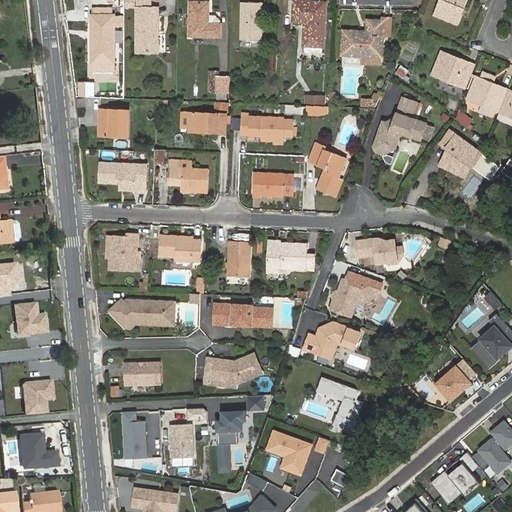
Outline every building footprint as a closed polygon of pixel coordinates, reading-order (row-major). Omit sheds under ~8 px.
[(294,21),(305,21),(304,44),(305,44),(322,46),(323,46),(326,2),(295,0),(294,21)] [(440,0),(435,14),(458,24),(467,0),(440,0)] [(208,24),(209,2),(191,2),(190,35),(220,36),(221,24),(208,24)] [(242,2),(242,39),(261,39),(262,2),(242,2)] [(154,19),(154,7),(150,8),(137,8),(137,51),(154,51),(154,32),(159,32),(158,19),(154,19)] [(93,80),(104,80),(104,73),(114,73),(114,20),(119,20),(119,13),(112,13),(112,8),(94,8),(94,13),(93,13),(93,80)] [(382,21),(384,21),(383,35),(390,36),(392,18),(382,17),(382,21)] [(368,20),(367,31),(344,30),(342,54),(362,55),(382,56),(383,35),(384,21),(382,21),(368,20)] [(322,46),(305,44),(305,50),(307,52),(319,53),(321,51),(322,46)] [(432,74),(465,87),(474,65),(441,52),(432,74)] [(382,56),(362,55),(362,63),(381,64),(382,56)] [(406,79),(410,69),(400,65),(396,75),(406,79)] [(210,71),(209,91),(216,91),(216,92),(229,92),(230,77),(217,76),(217,71),(210,71)] [(499,77),(486,72),(483,79),(497,84),(499,77)] [(468,99),(499,112),(508,89),(497,84),(483,79),(477,77),(468,99)] [(499,112),(511,117),(511,90),(508,89),(499,112)] [(364,108),(376,108),(380,99),(375,96),(372,102),(364,101),(364,108)] [(394,122),(390,123),(383,121),(374,147),(376,151),(384,153),(396,148),(400,136),(404,134),(421,140),(427,123),(412,118),(417,102),(403,97),(394,122)] [(215,110),(229,110),(229,103),(215,102),(215,110)] [(317,107),(307,107),(307,115),(317,116),(317,107)] [(129,109),(101,108),(99,136),(128,138),(129,109)] [(470,127),(475,119),(461,110),(456,119),(470,127)] [(227,114),(190,112),(189,127),(207,128),(207,132),(226,133),(227,114)] [(262,135),(262,139),(284,140),(284,135),(294,136),(294,120),(285,120),(285,118),(242,116),(241,131),(249,131),(249,135),(262,135)] [(482,153),(451,130),(441,143),(448,149),(440,165),(465,177),(471,165),(472,167),(482,153)] [(317,189),(336,196),(343,179),(336,176),(344,157),(325,148),(326,145),(317,142),(312,154),(318,156),(315,164),(325,168),(317,189)] [(155,162),(164,163),(165,149),(155,149),(155,162)] [(192,168),(192,161),(170,159),(168,183),(181,184),(181,190),(208,190),(209,168),(192,168)] [(101,162),(99,182),(119,183),(125,183),(125,185),(135,186),(135,191),(145,191),(147,164),(101,162)] [(284,196),(284,173),(254,172),(253,195),(284,196)] [(0,242),(14,241),(11,221),(0,221),(0,242)] [(127,236),(108,236),(107,252),(110,252),(110,268),(136,270),(137,234),(127,234),(127,236)] [(434,234),(432,241),(442,245),(445,238),(434,234)] [(176,236),(160,235),(159,256),(175,256),(175,260),(201,261),(202,240),(176,239),(176,236)] [(357,241),(359,257),(376,255),(377,263),(400,261),(404,255),(403,247),(397,247),(395,240),(380,241),(379,238),(357,241)] [(252,242),(230,240),(228,276),(249,277),(252,242)] [(281,247),(281,243),(281,241),(268,240),(267,272),(280,273),(280,268),(307,269),(307,253),(308,243),(291,243),(291,247),(281,247)] [(316,254),(307,253),(307,269),(315,270),(316,254)] [(0,295),(9,294),(7,285),(17,283),(15,263),(0,264),(0,295)] [(371,299),(373,293),(379,295),(383,284),(349,272),(346,280),(343,279),(341,285),(343,289),(342,292),(337,291),(334,292),(333,296),(334,299),(331,309),(339,312),(340,311),(343,312),(343,313),(351,316),(358,298),(366,301),(371,299)] [(486,297),(493,305),(499,299),(492,292),(486,297)] [(198,293),(192,293),(192,301),(200,302),(201,293),(198,293)] [(122,299),(111,310),(128,326),(134,319),(174,320),(175,309),(170,309),(170,301),(127,300),(125,301),(122,299)] [(493,305),(497,309),(503,304),(499,299),(493,305)] [(36,301),(15,304),(18,335),(47,332),(46,313),(37,314),(36,301)] [(253,305),(215,303),(214,323),(252,325),(257,321),(265,321),(266,308),(253,307),(253,305)] [(273,308),(266,308),(265,321),(257,321),(252,325),(272,326),(273,308)] [(498,314),(490,321),(496,327),(504,320),(498,314)] [(511,345),(511,329),(504,320),(496,327),(472,348),(490,369),(500,359),(499,357),(507,350),(511,346),(511,345)] [(310,334),(305,349),(332,358),(338,342),(343,344),(349,328),(339,324),(338,326),(335,325),(333,322),(320,328),(317,337),(310,334)] [(235,361),(216,359),(215,369),(207,368),(206,383),(216,384),(217,379),(237,382),(238,382),(263,372),(255,353),(235,361)] [(216,359),(209,358),(207,368),(215,369),(216,359)] [(469,380),(477,374),(464,359),(437,384),(452,401),(472,383),(469,380)] [(161,362),(125,363),(126,385),(161,384),(161,362)] [(360,390),(322,376),(317,391),(343,400),(338,414),(344,416),(341,426),(342,426),(355,431),(358,421),(355,420),(357,414),(359,414),(363,402),(357,399),(360,390)] [(51,380),(23,383),(26,414),(47,413),(46,402),(54,401),(51,380)] [(263,395),(249,395),(250,409),(263,408),(263,395)] [(187,408),(188,419),(208,418),(207,411),(204,408),(187,408)] [(136,411),(123,411),(125,459),(147,458),(145,420),(137,421),(136,411)] [(218,421),(221,471),(229,470),(229,465),(231,465),(230,443),(239,443),(238,429),(243,429),(243,420),(246,420),(246,411),(229,411),(229,414),(223,414),(223,420),(218,421)] [(337,414),(333,425),(342,428),(342,426),(341,426),(344,416),(338,414),(337,414)] [(511,428),(511,429),(505,420),(492,431),(495,435),(497,437),(494,440),(492,438),(479,449),(498,472),(511,461),(500,446),(503,444),(509,445),(511,442),(511,428)] [(194,457),(192,424),(171,425),(172,458),(194,457)] [(46,430),(20,433),(24,467),(61,462),(59,452),(49,453),(46,430)] [(313,445),(275,431),(268,450),(286,457),(282,468),(302,475),(313,445)] [(321,437),(317,450),(326,453),(330,440),(321,437)] [(233,446),(235,465),(244,464),(242,445),(233,446)] [(446,471),(432,483),(448,502),(462,490),(468,497),(483,484),(473,472),(480,466),(468,452),(460,459),(464,463),(449,474),(446,471)] [(331,480),(345,487),(350,476),(337,469),(331,480)] [(247,482),(263,490),(268,481),(251,472),(247,482)] [(503,479),(497,484),(503,491),(509,486),(503,479)] [(177,493),(134,483),(130,502),(142,505),(140,511),(159,511),(160,508),(173,511),(177,493)] [(497,487),(492,491),(495,495),(500,491),(497,487)] [(30,501),(22,502),(23,511),(61,511),(58,491),(29,494),(30,501)] [(9,511),(18,511),(16,492),(1,494),(0,493),(0,511),(9,511)] [(467,511),(472,511),(485,501),(478,493),(462,506),(467,511)] [(428,511),(416,498),(405,507),(407,509),(404,511),(403,511),(402,510),(399,511),(428,511)] [(273,511),(260,499),(248,511),(273,511)] [(499,511),(507,507),(502,499),(494,504),(499,511)]
